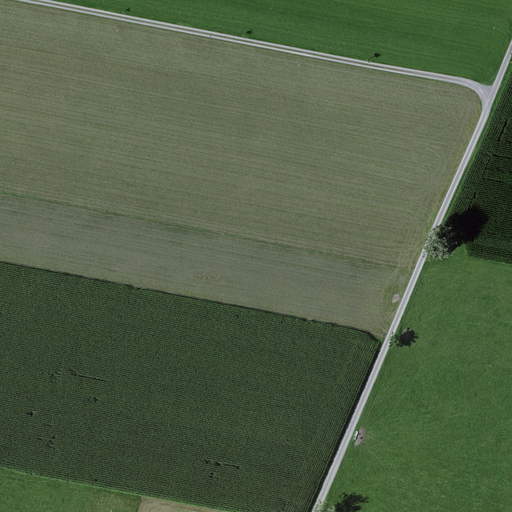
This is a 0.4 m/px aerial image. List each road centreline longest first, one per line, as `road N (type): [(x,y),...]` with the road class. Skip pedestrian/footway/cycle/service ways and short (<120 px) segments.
road 1 (track): [(511,48),(317,511)]
road 2 (track): [(26,0),(495,88)]
